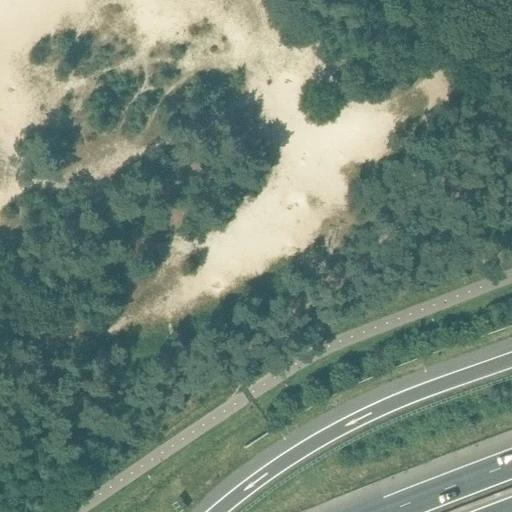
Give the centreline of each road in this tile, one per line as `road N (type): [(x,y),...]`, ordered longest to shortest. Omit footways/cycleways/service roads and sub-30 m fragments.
road 1 (motorway): [(511,361),(375,410),(219,511)]
road 2 (motorway): [(511,465),(389,511)]
